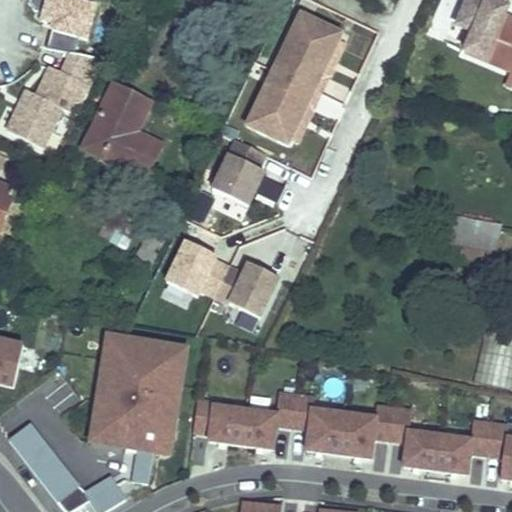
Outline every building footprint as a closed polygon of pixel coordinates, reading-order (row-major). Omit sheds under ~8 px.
[(102,5),(84,0),(49,0),(44,21),(55,24),(54,31),(91,41),(102,5)] [(511,26),(503,22),(505,17),(506,16),(508,12),(479,0),(469,0),(457,29),(475,36),(466,55),(511,74),(511,26)] [(303,12),(252,118),(248,128),(272,139),(290,147),(337,51),(347,33),(303,12)] [(511,19),(506,16),(505,17),(503,22),(511,26),(511,19)] [(337,51),(290,147),(295,148),(343,54),(337,51)] [(81,114),(104,63),(73,54),(63,72),(53,67),(39,95),(28,89),(9,130),(20,136),(49,147),(66,109),(81,114)] [(163,149),(137,136),(152,106),(114,88),(83,152),(146,183),(163,149)] [(265,157),(237,145),(214,194),(248,210),(261,182),(255,179),(258,172),(265,157)] [(264,175),(258,172),(255,179),(261,182),(264,175)] [(0,230),(17,194),(0,186),(0,230)] [(48,214),(55,199),(45,193),(37,208),(48,214)] [(492,278),(503,229),(502,229),(451,218),(447,245),(464,249),(460,272),(492,278)] [(216,301),(230,271),(216,265),(205,259),(207,255),(187,245),(168,286),(198,301),(202,294),(216,301)] [(205,259),(216,265),(218,260),(207,255),(205,259)] [(248,280),(254,269),(250,267),(245,278),(248,280)] [(230,271),(216,301),(261,323),(281,282),(254,269),(248,280),(230,271)] [(175,461),(191,348),(106,336),(90,449),(124,454),(120,480),(150,484),(153,458),(175,461)] [(0,387),(15,391),(26,350),(0,343),(0,387)] [(62,418),(82,402),(65,381),(45,397),(62,418)] [(200,402),(195,435),(212,437),(211,444),(275,452),(278,428),(310,433),(308,454),(372,463),(375,442),(408,446),(405,470),(469,479),(472,457),(505,461),(502,483),(511,484),(511,439),(508,439),(509,427),(476,423),(474,442),(410,434),(412,414),(380,410),(378,422),(314,413),(315,404),(282,399),(279,418),(217,409),(217,405),(200,402)] [(10,441),(63,511),(76,511),(89,503),(96,511),(111,511),(127,500),(110,478),(86,496),(33,425),(10,441)]
